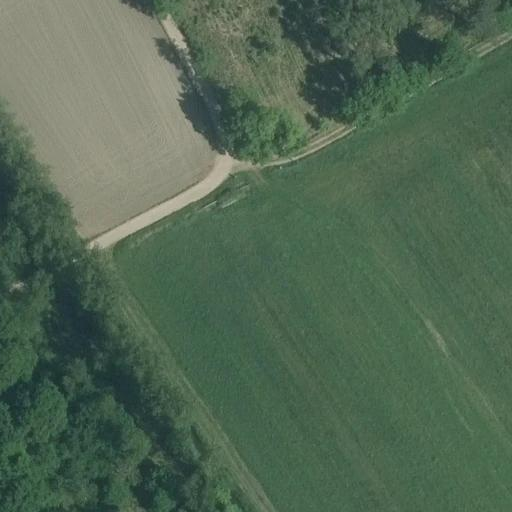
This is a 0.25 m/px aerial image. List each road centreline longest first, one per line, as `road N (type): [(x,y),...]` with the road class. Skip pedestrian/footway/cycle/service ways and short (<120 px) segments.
road 1 (track): [(0,292),(196,193),(227,158),(227,139),(163,0)]
road 2 (residential): [(511,39),(303,154),(273,162),(227,158)]
